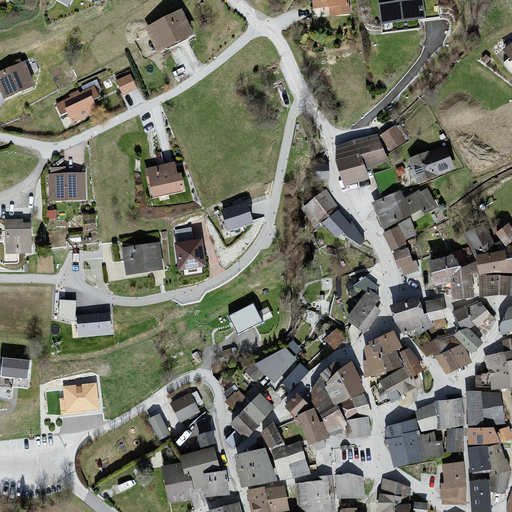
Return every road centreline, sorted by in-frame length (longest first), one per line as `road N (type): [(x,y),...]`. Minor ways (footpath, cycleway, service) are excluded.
road 1 (residential): [(302,95),(267,231),(231,273),(130,303),(57,279),(0,278)]
road 2 (residential): [(35,468),(181,379),(203,375),(219,397),(234,499)]
road 3 (residential): [(0,139),(71,146),(177,94),(262,28)]
road 4 (residential): [(302,95),(345,205),(378,251),(386,323)]
road 5 (residential): [(234,499),(377,468)]
road 6 (unknown): [(92,136),(110,280)]
road 7 (residential): [(511,301),(493,308),(491,346),(447,390)]
road 8 (residential): [(386,323),(352,366),(378,425)]
